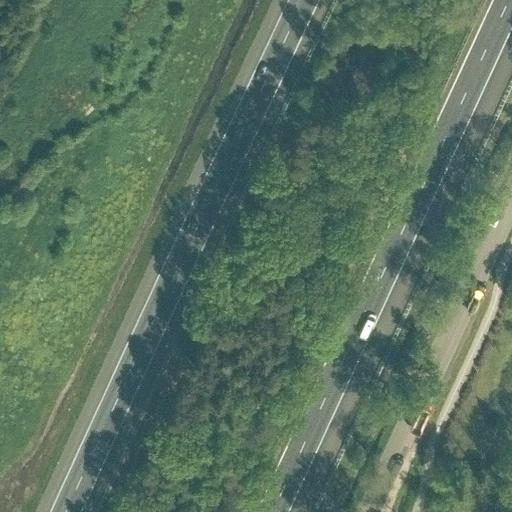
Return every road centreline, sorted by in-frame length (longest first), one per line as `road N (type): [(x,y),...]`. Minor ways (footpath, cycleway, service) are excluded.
road 1 (motorway): [(303,0),(64,511)]
road 2 (motorway): [(271,511),(507,0)]
road 3 (secondary): [(366,511),(511,198)]
